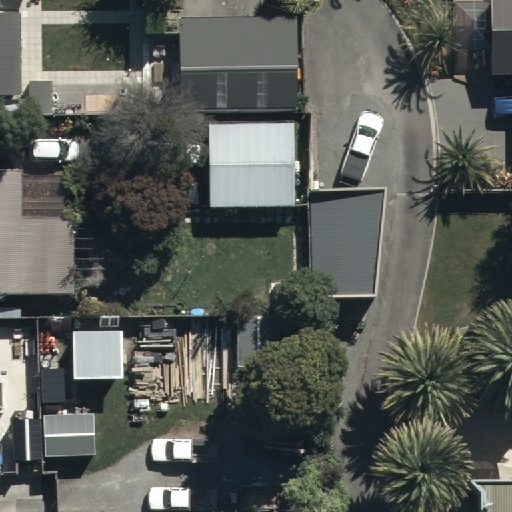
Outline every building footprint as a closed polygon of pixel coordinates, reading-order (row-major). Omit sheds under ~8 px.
[(0,0),(0,85),(17,86),(17,1),(0,0)] [(511,0),(487,0),(487,71),(511,71),(511,0)] [(177,8),(177,100),(292,100),(292,8),(177,8)] [(291,114),(206,114),(206,197),(292,197),(291,114)] [(19,167),(19,158),(0,158),(0,289),(69,290),(71,207),(64,207),(65,167),(19,167)] [(381,190),(310,194),(304,303),(373,300),(381,190)] [(124,323),(71,322),(70,369),(123,370),(124,323)] [(511,511),(511,477),(481,478),(481,511),(511,511)]
